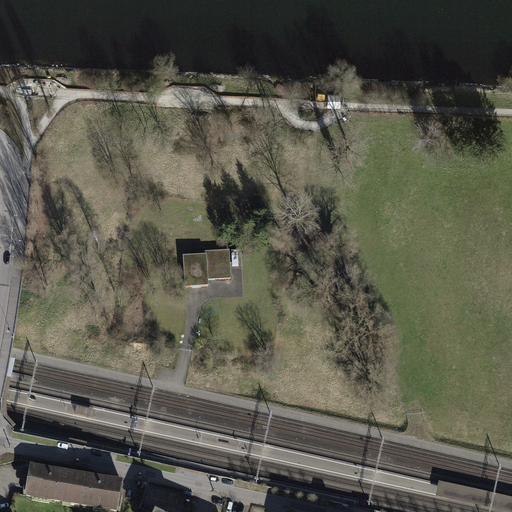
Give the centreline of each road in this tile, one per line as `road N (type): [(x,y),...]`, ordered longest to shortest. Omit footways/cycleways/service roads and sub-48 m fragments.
road 1 (track): [(0,349),(511,465)]
road 2 (track): [(66,92),(511,112)]
road 3 (residential): [(0,441),(330,511)]
road 4 (residential): [(0,321),(15,185)]
